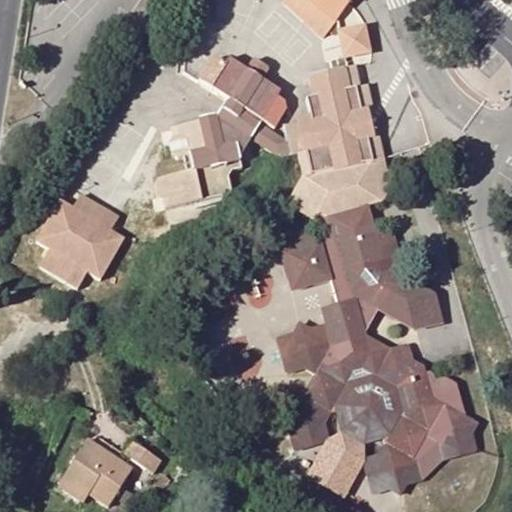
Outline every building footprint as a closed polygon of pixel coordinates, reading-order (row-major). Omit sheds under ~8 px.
[(281,0),(280,3),(323,40),(351,0),(281,0)] [(123,44),(129,48),(139,34),(134,30),(123,44)] [(363,30),(339,36),(345,61),(369,55),(363,30)] [(253,61),(245,73),(262,83),(269,71),(253,61)] [(167,147),(170,156),(177,161),(186,160),(189,174),(180,176),(159,180),(153,188),(156,198),(162,201),(169,199),(171,208),(231,194),(228,177),(232,171),(240,170),(239,159),(249,142),(260,126),(262,123),(273,130),(288,106),(277,99),(280,94),(262,83),(245,73),(229,62),(225,68),(217,63),(209,65),(198,84),(227,101),(234,106),(222,124),(215,121),(178,129),(180,139),(172,140),(167,147)] [(354,70),(344,73),(345,78),(349,76),(351,87),(347,88),(348,93),(358,91),(354,70)] [(372,163),(374,163),(368,138),(372,137),(366,113),(363,114),(358,91),(348,93),(347,88),(351,87),(349,76),(345,78),(344,73),(307,81),(312,100),(306,102),(309,119),(298,122),(299,129),(305,156),(310,177),(372,163)] [(368,89),(358,91),(363,114),(366,113),(373,112),(368,89)] [(222,124),(234,106),(227,101),(215,121),(222,124)] [(297,157),(305,156),(299,129),(286,131),(287,142),(260,126),(249,142),(279,161),(297,157)] [(180,139),(178,129),(170,131),(172,140),(180,139)] [(368,138),(374,163),(383,160),(378,136),(372,137),(368,138)] [(177,161),(180,176),(189,174),(186,160),(177,161)] [(374,163),(372,163),(383,203),(396,178),(386,172),(383,160),(374,163)] [(376,236),(367,208),(383,203),(372,163),(310,177),(325,240),(279,254),(291,293),(329,282),(336,308),(321,313),(326,327),(309,332),(299,325),(292,337),(277,342),(285,375),(304,371),(314,376),(304,397),(280,404),(284,419),(278,431),(289,438),(293,453),(327,444),(323,428),(329,415),(337,413),(341,433),(363,445),(389,438),(379,458),(362,463),(372,496),(389,492),(399,497),(407,486),(421,482),(415,458),(425,438),(437,444),(442,461),(475,452),(472,437),(478,425),(465,418),(455,384),(444,379),(434,381),(435,376),(429,372),(426,375),(423,373),(425,370),(409,361),(407,349),(390,352),(385,361),(359,347),(365,336),(358,315),(364,305),(378,313),(394,283),(406,279),(392,232),(376,236)] [(293,227),(279,254),(325,240),(310,177),(284,222),(293,227)] [(78,210),(62,201),(37,242),(53,251),(43,268),(78,287),(87,272),(101,281),(127,239),(113,230),(120,216),(86,197),(78,210)] [(162,201),(163,210),(171,208),(169,199),(162,201)] [(394,283),(378,313),(412,332),(441,324),(434,297),(406,279),(394,283)] [(364,305),(358,315),(365,336),(378,313),(364,305)] [(385,361),(390,352),(365,337),(365,336),(359,347),(385,361)] [(132,470),(87,441),(58,487),(83,502),(88,495),(108,507),(132,470)] [(160,462),(130,442),(122,454),(152,474),(160,462)]
